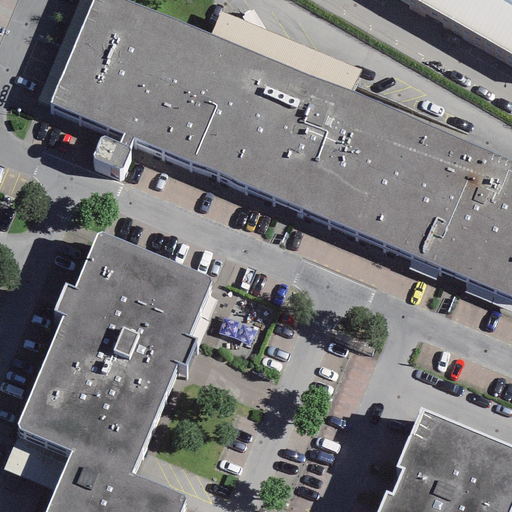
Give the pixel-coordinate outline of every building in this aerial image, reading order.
[(89,0),(47,102),(124,133),(120,143),(102,136),(92,156),(120,169),(130,149),(128,148),(133,137),(511,292),(511,157),(350,92),(211,32),(129,0),(89,0)] [(511,0),(418,0),(511,54),(511,0)] [(220,12),(211,32),(350,92),(359,71),(220,12)] [(211,278),(98,231),(74,288),(64,284),(53,310),(63,314),(16,426),(71,449),(132,474),(178,362),(185,365),(196,338),(187,335),(211,278)] [(386,491),(377,511),(511,511),(511,446),(418,407),(395,464),(402,467),(391,493),(386,491)] [(176,511),(184,495),(132,474),(71,449),(45,511),(176,511)]
